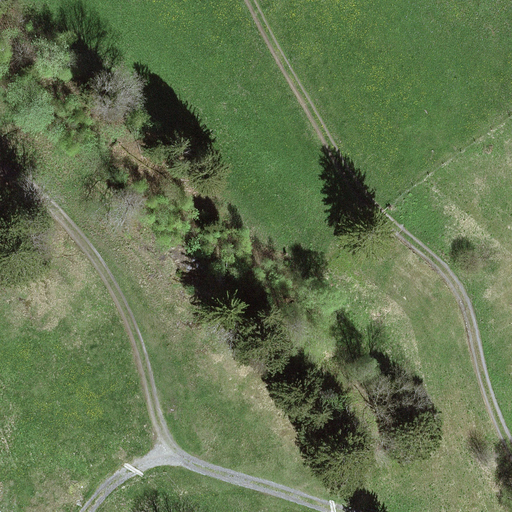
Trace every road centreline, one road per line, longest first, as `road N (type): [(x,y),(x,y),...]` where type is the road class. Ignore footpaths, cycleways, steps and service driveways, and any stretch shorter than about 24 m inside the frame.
road 1 (track): [(354,511),(186,463),(159,431),(127,309),(81,235),(0,164)]
road 2 (track): [(511,450),(449,273),(363,196),(255,0)]
road 3 (track): [(186,463),(135,467),(82,511)]
